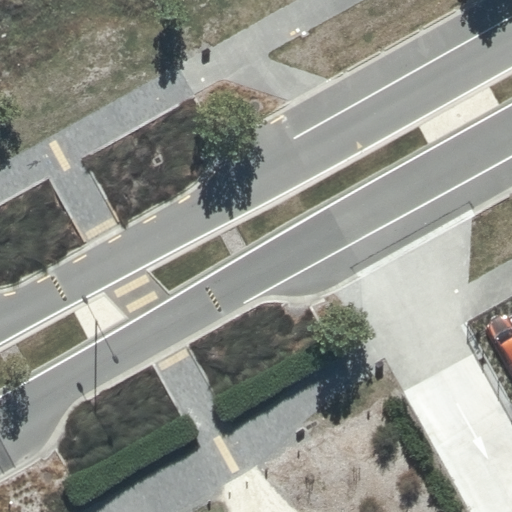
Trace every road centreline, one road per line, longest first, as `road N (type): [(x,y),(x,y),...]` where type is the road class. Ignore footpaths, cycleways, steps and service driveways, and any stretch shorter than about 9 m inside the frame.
road 1 (unclassified): [(0,328),(511,41)]
road 2 (unclassified): [(511,142),(0,423)]
